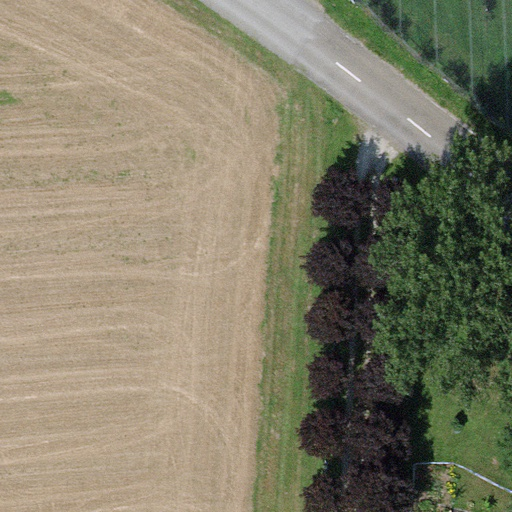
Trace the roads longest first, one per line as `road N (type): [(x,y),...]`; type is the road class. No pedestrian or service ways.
road 1 (track): [(363,511),(375,92)]
road 2 (tertiary): [(252,0),(511,203)]
